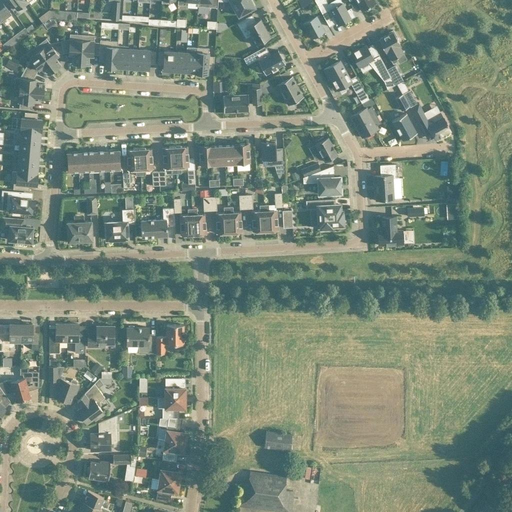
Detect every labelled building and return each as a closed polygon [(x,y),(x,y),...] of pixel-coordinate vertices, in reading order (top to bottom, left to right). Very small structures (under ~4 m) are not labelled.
[(0,0),(0,20),(1,22),(12,14),(0,0)] [(26,1),(25,0),(10,0),(17,9),(26,1)] [(217,0),(218,1),(226,1),(228,0),(230,0),(239,15),(254,7),(253,5),(254,4),(251,0),(217,0)] [(325,0),(314,0),(329,26),(341,20),(342,23),(355,16),(350,8),(346,10),(342,2),(330,9),(325,0)] [(348,0),(349,0),(355,0),(361,11),(376,3),(374,0),(348,0)] [(118,19),(119,2),(112,1),(111,19),(118,19)] [(49,11),(40,19),(43,23),(49,18),(49,11)] [(65,11),(57,11),(57,19),(64,19),(65,11)] [(73,12),(65,11),(64,19),(72,20),(73,12)] [(246,27),(256,45),(270,37),(260,19),(261,19),(260,18),(255,21),(252,14),(236,22),(236,23),(237,23),(240,29),(240,30),(246,27)] [(316,17),(304,24),(311,38),(324,31),(316,17)] [(207,20),(207,28),(216,29),(216,21),(207,20)] [(31,25),(26,29),(29,33),(35,29),(31,25)] [(29,33),(26,29),(25,27),(19,31),(23,37),(28,34),(29,33)] [(388,32),(389,33),(378,39),(386,54),(387,53),(393,63),(397,61),(395,57),(403,53),(400,46),(401,46),(396,37),(396,36),(393,30),(388,32)] [(80,57),(82,34),(70,34),(69,39),(61,41),(63,53),(68,52),(68,54),(72,54),(72,64),(80,64),(80,57)] [(94,35),(82,34),(80,57),(80,64),(88,65),(89,55),(93,56),(93,54),(99,55),(100,42),(94,42),(94,35)] [(12,45),(17,42),(13,37),(9,41),(12,45)] [(46,38),(36,46),(54,69),(61,65),(55,57),(58,55),(58,54),(63,53),(61,41),(50,43),(46,38)] [(105,61),(104,66),(116,67),(117,45),(118,41),(100,40),(100,42),(99,55),(99,60),(105,61)] [(128,46),(117,45),(116,67),(126,67),(128,48),(128,46)] [(379,54),(373,57),(366,45),(352,53),(356,60),(355,61),(359,68),(369,62),(384,81),(391,77),(387,69),(379,54)] [(54,69),(36,46),(26,53),(30,58),(25,67),(36,73),(39,68),(42,66),(48,74),(54,69)] [(198,47),(187,46),(186,52),(186,55),(185,67),(185,71),(195,72),(196,72),(197,52),(198,47)] [(285,63),(278,50),(270,54),(265,46),(251,53),(255,60),(257,59),(266,74),(272,70),(272,71),(278,68),(278,67),(285,63)] [(209,48),(198,47),(197,52),(196,72),(207,73),(207,68),(213,69),(214,56),(208,56),(209,48)] [(137,68),(139,49),(128,48),(126,67),(137,68)] [(149,63),(149,51),(150,50),(139,49),(137,68),(148,69),(149,63)] [(174,67),(175,54),(175,51),(164,51),(164,52),(163,64),(163,70),(174,70),(174,67)] [(185,67),(186,55),(186,52),(175,51),(175,54),(174,67),(174,70),(185,71),(185,67)] [(12,68),(15,62),(9,58),(5,65),(12,68)] [(350,78),(340,60),(324,69),(329,79),(331,78),(337,89),(350,82),(355,92),(363,88),(356,75),(350,78)] [(395,65),(387,69),(391,77),(395,85),(403,80),(395,65)] [(35,83),(35,79),(33,78),(36,73),(25,67),(20,77),(15,77),(14,89),(19,90),(43,92),(44,84),(35,83)] [(292,75),(283,80),(280,74),(268,80),(271,84),(272,86),(276,84),(288,104),(303,96),(292,75)] [(268,80),(260,84),(260,87),(260,89),(264,87),(271,84),(268,80)] [(252,88),(253,104),(261,104),(260,89),(260,87),(260,84),(260,83),(252,83),(252,88)] [(33,103),(34,99),(43,100),(43,92),(19,90),(18,96),(18,102),(20,102),(19,108),(31,109),(32,103),(33,103)] [(410,90),(403,93),(408,103),(415,99),(410,90)] [(248,94),(223,95),(223,97),(222,98),(222,103),(223,103),(223,112),(249,111),(248,94)] [(402,110),(409,106),(402,94),(395,98),(402,110)] [(426,118),(418,103),(410,107),(422,129),(428,125),(434,138),(449,129),(439,111),(426,118)] [(366,107),(351,116),(362,137),(364,135),(365,137),(374,132),(373,131),(378,128),(376,125),(380,122),(372,107),(367,109),(366,107)] [(403,140),(416,132),(406,113),(392,121),(396,128),(394,129),(397,134),(399,133),(403,140)] [(41,130),(42,119),(37,119),(24,118),(21,117),(21,128),(34,130),(41,130)] [(39,141),(40,131),(41,131),(41,130),(34,130),(21,128),(20,139),(33,140),(39,141)] [(318,142),(315,143),(325,161),(337,155),(327,137),(324,139),(323,137),(317,140),(318,142)] [(38,152),(39,141),(33,140),(20,139),(19,150),(32,151),(38,152)] [(284,172),(284,155),(276,155),(275,148),(276,148),(275,148),(275,142),(268,142),(268,141),(266,141),(266,142),(261,142),(262,159),(272,159),(277,173),(284,172)] [(248,143),(235,144),(235,145),(236,163),(249,163),(249,156),(249,149),(248,149),(248,143)] [(181,145),(175,146),(176,172),(181,171),(180,167),(188,166),(187,159),(188,159),(188,153),(187,153),(187,146),(181,147),(181,145)] [(212,146),(212,145),(199,146),(200,152),(199,152),(200,159),(200,165),(213,164),(212,146)] [(224,145),(212,146),(213,164),(225,164),(224,145)] [(236,163),(235,145),(224,145),(225,164),(236,163)] [(176,172),(175,146),(169,146),(169,147),(163,148),(163,154),(163,161),(164,161),(164,168),(171,167),(172,172),(176,172)] [(145,147),(139,148),(140,174),(145,173),(145,169),(152,168),(152,161),(152,155),(151,155),(151,148),(145,149),(145,147)] [(140,174),(139,148),(133,148),(133,149),(127,150),(127,156),(127,163),(128,163),(128,170),(136,169),(136,174),(140,174)] [(115,149),(108,150),(108,151),(109,169),(120,168),(119,150),(115,150),(115,149)] [(37,163),(38,152),(32,151),(19,150),(18,161),(31,162),(37,163)] [(78,152),(78,151),(72,152),(72,153),(67,153),(68,171),(79,171),(78,152)] [(98,151),(88,152),(89,170),(99,170),(98,151)] [(108,151),(98,151),(99,170),(109,169),(108,151)] [(88,152),(78,152),(79,171),(89,170),(88,152)] [(37,173),(37,163),(31,162),(18,161),(17,172),(31,173),(37,174),(37,173)] [(318,163),(301,169),(304,176),(321,169),(318,163)] [(395,164),(380,165),(380,175),(374,175),(376,199),(378,199),(378,201),(385,200),(385,199),(394,198),(392,178),(396,178),(395,164)] [(333,165),(303,177),(303,183),(318,182),(319,193),(323,193),(324,195),(330,194),(330,193),(341,192),(340,176),(334,177),(333,165)] [(17,172),(11,171),(10,183),(13,183),(13,189),(29,190),(30,184),(36,185),(37,174),(31,173),(17,172)] [(293,180),(299,178),(297,171),(291,174),(293,180)] [(2,190),(1,201),(2,201),(1,209),(9,210),(9,211),(12,211),(12,213),(20,214),(20,212),(32,213),(32,207),(34,207),(35,199),(27,198),(27,197),(21,197),(22,192),(2,190)] [(86,196),(87,214),(97,213),(96,195),(86,196)] [(335,198),(306,200),(306,209),(318,208),(319,225),(321,225),(321,227),(331,227),(331,225),(342,224),(342,222),(343,222),(343,212),(342,213),(342,211),(340,211),(339,204),(335,204),(335,198)] [(265,232),(264,204),(259,205),(259,211),(252,211),(252,218),(252,225),(253,225),(253,231),(259,231),(259,232),(265,232)] [(268,204),(264,204),(265,232),(271,232),(271,230),(277,230),(277,224),(277,217),(276,217),(276,210),(269,210),(268,204)] [(229,234),(228,206),(223,207),(224,213),(216,213),(217,220),(216,220),(216,227),(217,227),(217,233),(223,233),(223,234),(229,234)] [(233,206),(228,206),(229,234),(236,234),(235,232),(241,232),(241,226),(241,219),(240,212),(233,212),(233,206)] [(163,219),(140,220),(141,237),(167,236),(167,226),(175,225),(174,207),(162,208),(163,219)] [(423,207),(407,208),(408,216),(424,215),(423,207)] [(122,221),(105,222),(106,239),(109,239),(109,240),(116,240),(116,239),(127,238),(127,224),(135,223),(134,208),(122,209),(122,221)] [(193,236),(192,208),(187,209),(188,215),(180,215),(181,222),(180,222),(181,229),(181,235),(187,235),(187,236),(193,236)] [(197,208),(192,208),(193,236),(200,235),(200,234),(205,234),(205,227),(205,221),(204,214),(197,214),(197,208)] [(291,209),(282,210),(283,227),(292,227),(291,209)] [(24,218),(3,216),(2,228),(10,229),(9,239),(9,240),(10,240),(10,239),(17,240),(17,242),(23,242),(24,240),(30,241),(31,241),(31,240),(32,227),(23,226),(24,218)] [(396,216),(382,216),(382,230),(377,231),(378,245),(403,243),(402,229),(396,230),(396,216)] [(91,221),(67,222),(68,241),(92,240),(91,221)] [(9,333),(3,333),(3,351),(10,351),(10,347),(14,347),(14,343),(21,343),(21,323),(10,323),(9,333)] [(28,343),(28,341),(31,341),(31,349),(39,349),(39,334),(32,334),(32,324),(21,323),(21,343),(28,343)] [(49,352),(59,352),(59,341),(67,341),(67,324),(56,324),(56,336),(49,336),(49,352)] [(85,352),(85,346),(85,336),(78,336),(79,324),(67,324),(67,341),(75,341),(75,352),(85,352)] [(174,347),(174,344),(183,344),(183,324),(166,324),(166,336),(156,336),(156,353),(165,353),(165,349),(172,349),(174,347)] [(114,339),(116,337),(116,333),(114,331),(114,325),(96,325),(96,333),(87,333),(87,346),(105,346),(105,344),(114,344),(114,339)] [(156,353),(156,343),(149,343),(149,327),(134,327),(134,326),(128,326),(128,327),(126,327),(126,345),(138,345),(138,353),(156,353)] [(96,362),(91,370),(97,374),(102,366),(96,362)] [(74,397),(78,384),(76,384),(77,382),(76,380),(73,379),(71,380),(70,382),(64,379),(65,376),(61,374),(64,366),(57,366),(50,366),(49,366),(49,381),(57,381),(57,380),(59,381),(54,397),(69,403),(72,396),(74,397)] [(132,366),(122,366),(122,377),(132,377),(132,366)] [(83,375),(93,382),(97,377),(87,370),(83,375)] [(29,390),(39,387),(39,377),(39,371),(30,371),(30,381),(26,382),(25,377),(11,381),(10,379),(0,382),(0,386),(5,394),(13,391),(16,401),(31,397),(29,390)] [(95,419),(104,413),(99,406),(100,404),(100,402),(100,401),(105,397),(98,388),(103,384),(99,377),(77,400),(82,406),(77,410),(86,422),(93,417),(95,419)] [(165,397),(185,398),(185,387),(179,387),(179,378),(168,378),(168,387),(165,387),(165,397)] [(162,417),(179,417),(179,408),(185,408),(185,398),(165,397),(158,397),(158,407),(162,407),(162,417)] [(90,450),(110,449),(110,443),(115,443),(117,441),(116,418),(124,418),(123,411),(116,415),(98,423),(100,422),(100,433),(90,433),(90,450)] [(180,431),(182,417),(179,417),(162,417),(159,417),(158,425),(167,426),(166,429),(159,428),(158,438),(165,439),(185,442),(187,432),(180,431)] [(266,430),(264,447),(290,450),(292,434),(266,430)] [(183,452),(185,442),(165,439),(163,449),(169,450),(169,453),(177,454),(177,451),(183,452)] [(145,456),(147,447),(139,446),(138,455),(145,456)] [(177,454),(163,452),(162,459),(176,461),(177,454)] [(113,463),(130,463),(130,465),(135,465),(136,453),(130,453),(130,454),(113,454),(113,463)] [(160,468),(159,479),(179,482),(181,472),(174,471),(176,461),(162,459),(162,461),(159,461),(158,468),(160,468)] [(108,480),(110,462),(100,461),(100,462),(90,461),(89,466),(88,467),(87,471),(89,472),(88,477),(108,480)] [(145,476),(146,469),(136,467),(135,475),(145,476)] [(290,511),(293,490),(284,489),(286,476),(250,471),(248,484),(240,483),(237,505),(290,511)] [(157,489),(156,499),(169,503),(171,491),(177,492),(179,482),(159,479),(152,477),(150,487),(157,489)] [(508,494),(497,486),(486,500),(496,508),(508,494)] [(82,496),(80,499),(98,508),(103,497),(97,494),(88,490),(85,497),(82,496)] [(77,511),(100,511),(102,509),(98,508),(80,499),(79,503),(81,505),(77,511)] [(122,511),(130,511),(133,502),(125,500),(122,511)]
